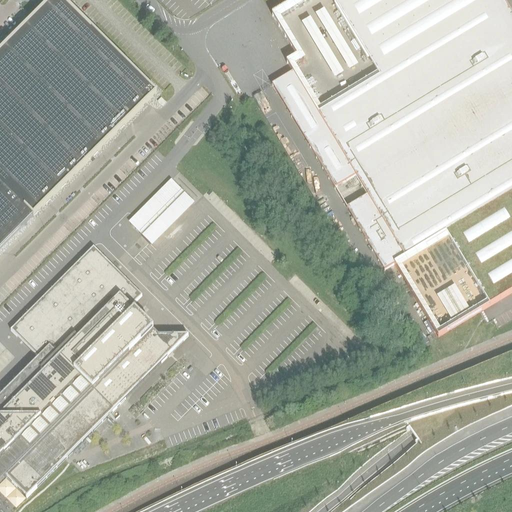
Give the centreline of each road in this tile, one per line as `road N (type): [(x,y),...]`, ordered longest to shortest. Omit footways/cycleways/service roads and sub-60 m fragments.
road 1 (unclassified): [(186,28),(208,69),(0,279)]
road 2 (trunk): [(511,400),(380,438),(190,511)]
road 3 (trunk): [(511,382),(417,437),(325,511)]
road 4 (unknown): [(163,168),(302,313)]
road 5 (trunk): [(511,431),(367,511)]
